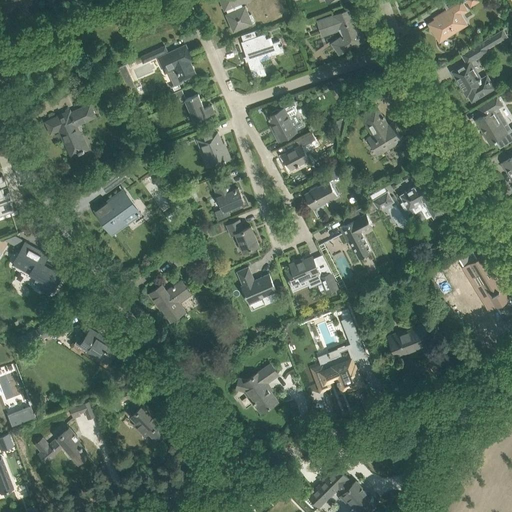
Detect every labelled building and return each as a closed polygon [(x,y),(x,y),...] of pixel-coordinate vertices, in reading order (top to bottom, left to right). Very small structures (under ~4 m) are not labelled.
[(13,0),(16,8),(31,3),(30,0),(13,0)] [(235,30),(244,27),(253,23),(245,6),(239,8),(237,5),(248,0),(220,0),(223,8),(226,9),(227,9),(228,13),(227,16),(229,21),(231,22),(230,24),(232,29),(235,30)] [(440,16),(435,19),(429,24),(438,39),(445,35),(445,36),(466,23),(460,14),(467,10),(462,3),(466,0),(447,0),(444,3),(448,9),(439,15),(440,16)] [(318,21),(319,26),(323,35),(322,31),(330,28),(330,29),(336,27),(343,36),(337,40),(343,50),(339,53),(339,54),(354,43),(356,46),(363,41),(359,28),(355,29),(354,26),(355,26),(353,21),(345,24),(341,13),(318,21)] [(492,35),(495,41),(507,35),(503,28),(492,35)] [(254,31),(241,35),(243,41),(241,41),(246,56),(249,55),(250,60),(248,61),(254,78),(265,74),(270,72),(268,66),(263,68),(260,60),(268,58),(269,56),(283,51),(281,47),(282,47),(282,44),(281,45),(279,40),(273,43),(271,37),(266,38),(264,33),(262,34),(256,36),(254,31)] [(470,62),(489,50),(483,40),(460,54),(466,64),(453,71),(467,94),(468,93),(472,99),(493,87),(486,74),(480,78),(470,62)] [(145,55),(140,57),(143,62),(147,60),(158,56),(163,66),(165,72),(168,71),(174,83),(174,85),(172,86),(174,90),(181,88),(179,83),(183,82),(182,80),(186,78),(195,73),(191,65),(190,65),(185,55),(190,53),(186,45),(168,53),(165,45),(145,55)] [(171,101),(185,96),(182,89),(168,95),(171,101)] [(198,93),(189,97),(185,99),(195,121),(215,112),(212,105),(204,108),(198,93)] [(353,108),(367,100),(364,94),(350,102),(353,108)] [(481,104),(482,105),(478,108),(483,115),(477,118),(486,133),(486,134),(486,135),(486,136),(487,137),(488,138),(489,139),(490,140),(491,141),(491,142),(495,140),(495,141),(496,140),(500,146),(511,138),(511,127),(506,131),(493,110),(503,105),(497,95),(481,104)] [(82,134),(77,123),(94,115),(89,104),(61,118),(57,116),(46,121),(51,132),(62,127),(68,140),(65,141),(71,156),(79,152),(79,153),(89,149),(83,134),(82,134)] [(291,104),(284,108),(268,116),(276,130),(274,131),(278,140),(303,127),(296,113),(297,109),(295,105),(292,104),(291,104)] [(376,106),(361,115),(372,134),(368,137),(377,153),(402,139),(396,129),(391,132),(383,118),(384,118),(383,116),(382,116),(376,106)] [(340,134),(342,133),(345,117),(336,119),(340,134)] [(313,132),(298,140),(300,145),(301,145),(305,152),(317,140),(316,139),(315,136),(325,131),(323,127),(313,132)] [(217,131),(207,135),(197,139),(203,152),(208,150),(214,165),(224,160),(224,161),(226,160),(225,160),(230,157),(226,148),(224,149),(217,131)] [(300,145),(292,149),(283,154),(291,168),(309,159),(301,145),(300,145)] [(511,156),(510,157),(502,163),(506,171),(508,170),(511,176),(511,156)] [(340,168),(330,173),(333,179),(344,174),(342,170),(346,168),(343,162),(338,165),(340,168)] [(120,171),(112,177),(119,186),(127,180),(120,171)] [(0,215),(15,211),(9,193),(7,193),(1,195),(0,192),(3,192),(1,187),(0,187),(0,180),(3,180),(1,174),(0,174),(0,215)] [(228,176),(219,180),(213,182),(223,207),(215,211),(219,219),(230,214),(228,208),(244,201),(238,187),(238,188),(238,187),(236,188),(234,189),(228,176)] [(400,195),(404,201),(400,203),(405,210),(408,208),(409,208),(423,199),(434,216),(447,208),(446,208),(449,206),(442,194),(439,196),(428,178),(415,186),(400,195)] [(330,181),(313,189),(304,194),(312,208),(318,204),(319,206),(338,197),(330,181)] [(384,186),(370,195),(373,199),(379,195),(387,191),(384,186)] [(110,199),(96,209),(102,217),(113,233),(121,227),(126,224),(139,214),(136,208),(123,190),(118,193),(110,199)] [(379,210),(386,207),(379,195),(373,199),(379,210)] [(339,226),(342,233),(347,242),(350,241),(359,258),(371,252),(361,231),(372,225),(366,213),(376,208),(373,201),(359,208),(346,215),(349,221),(339,226)] [(239,220),(230,224),(227,225),(232,235),(237,233),(244,250),(259,244),(251,226),(243,229),(239,220)] [(15,235),(4,239),(18,247),(22,239),(15,235)] [(37,248),(36,249),(24,242),(16,255),(24,260),(20,268),(30,274),(29,274),(43,282),(39,289),(49,294),(61,272),(60,273),(43,263),(49,254),(48,254),(47,255),(37,249),(38,248),(37,248)] [(192,256),(184,245),(170,255),(178,266),(192,256)] [(476,273),(469,277),(476,288),(482,285),(495,306),(509,297),(494,272),(483,254),(477,258),(469,263),(476,273)] [(293,270),(287,273),(291,282),(291,283),(290,284),(293,290),(309,284),(310,287),(322,282),(320,277),(318,272),(319,271),(316,265),(312,256),(300,262),(299,260),(290,264),(293,270)] [(429,258),(420,263),(424,269),(433,264),(429,258)] [(239,270),(237,271),(243,285),(242,286),(249,303),(252,302),(262,298),(277,291),(273,283),(269,273),(254,280),(249,266),(239,270)] [(439,268),(430,273),(446,301),(456,295),(439,268)] [(322,282),(327,293),(338,288),(331,272),(320,277),(322,282)] [(161,284),(158,287),(150,292),(157,303),(159,302),(171,320),(185,311),(177,300),(189,291),(181,280),(167,291),(161,284)] [(65,319),(40,329),(43,337),(68,328),(65,319)] [(389,339),(392,346),(396,355),(420,346),(420,347),(443,338),(438,324),(426,329),(424,324),(403,332),(404,333),(389,339)] [(91,328),(88,333),(83,330),(74,343),(86,351),(88,348),(110,363),(115,354),(112,352),(115,347),(101,338),(103,336),(91,328)] [(354,357),(365,352),(360,339),(349,344),(354,357)] [(323,363),(312,368),(321,390),(331,386),(329,379),(337,376),(341,385),(349,382),(351,387),(361,383),(351,358),(343,361),(339,352),(332,355),(335,364),(325,368),(323,363)] [(247,380),(239,378),(237,386),(247,389),(255,400),(253,402),(254,403),(255,403),(261,412),(277,401),(267,386),(269,385),(266,382),(278,374),(271,363),(247,380)] [(127,390),(123,391),(126,398),(130,396),(132,402),(139,409),(132,416),(137,421),(134,424),(145,435),(149,431),(156,437),(169,424),(163,417),(161,419),(145,403),(144,404),(138,398),(137,394),(139,393),(136,386),(127,390)] [(80,413),(84,411),(87,419),(95,416),(89,401),(82,403),(82,405),(70,410),(73,418),(80,415),(80,413)] [(30,406),(8,414),(12,424),(34,415),(30,406)] [(42,451),(40,453),(45,460),(64,444),(79,462),(89,453),(78,441),(79,439),(70,428),(58,437),(58,438),(49,445),(43,438),(36,444),(42,451)] [(8,432),(0,435),(0,449),(0,451),(13,446),(8,432)] [(0,492),(1,492),(1,491),(5,489),(6,490),(8,490),(7,489),(12,487),(12,488),(13,487),(2,456),(0,457),(1,458),(0,458),(0,492)] [(307,492),(317,503),(340,481),(348,489),(341,495),(346,500),(349,497),(363,511),(365,511),(376,502),(373,499),(374,498),(372,496),(371,496),(356,481),(352,484),(345,476),(346,475),(336,464),(307,492)] [(218,503),(214,508),(220,511),(223,511),(226,508),(218,503)]
